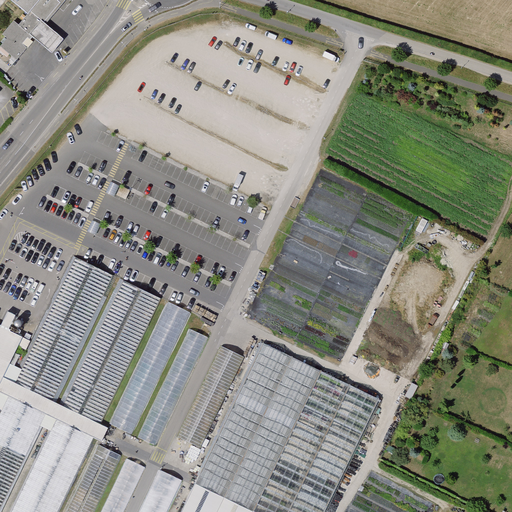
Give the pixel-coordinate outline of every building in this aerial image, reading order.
[(6,0),(27,17),(17,29),(12,26),(2,38),(7,42),(0,50),(16,63),(36,39),(42,32),(47,25),(67,0),(6,0)] [(42,32),(36,39),(43,44),(52,52),(64,39),(55,31),(47,25),(42,32)] [(22,340),(0,330),(0,397),(7,401),(0,415),(0,511),(59,511),(93,440),(99,443),(104,432),(98,429),(159,302),(72,260),(39,329),(12,385),(3,380),(22,340)] [(189,316),(165,305),(107,428),(131,439),(189,316)] [(135,440),(155,449),(206,342),(187,333),(135,440)] [(261,347),(181,511),(324,511),(378,402),(261,347)] [(242,361),(220,351),(177,440),(199,451),(242,361)] [(68,511),(95,511),(120,461),(98,450),(68,511)] [(124,511),(145,471),(127,462),(102,511),(124,511)] [(166,511),(180,485),(159,475),(140,511),(166,511)]
